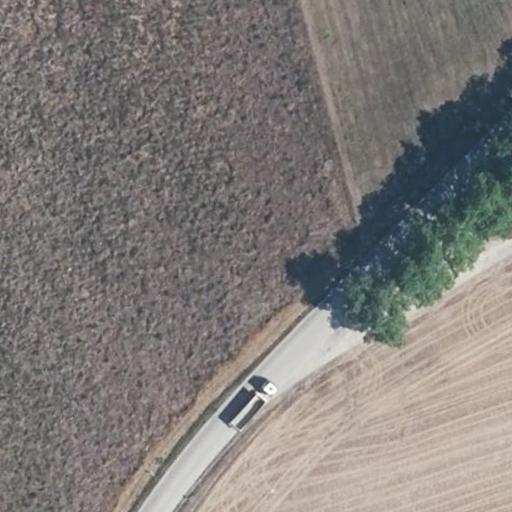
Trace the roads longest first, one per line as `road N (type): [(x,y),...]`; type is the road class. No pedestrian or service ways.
road 1 (tertiary): [(156,511),(269,367),(511,143)]
road 2 (unknown): [(319,324),(371,323),(511,238)]
